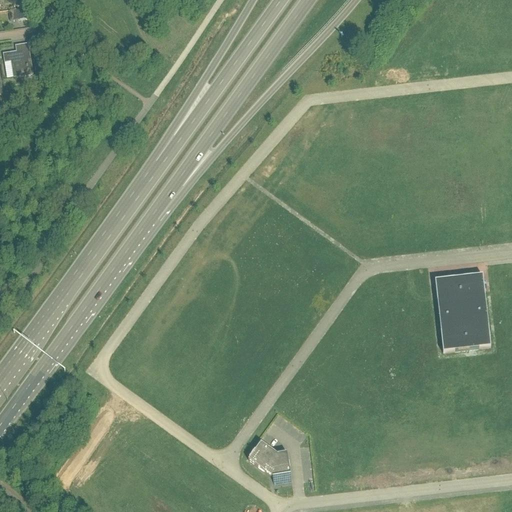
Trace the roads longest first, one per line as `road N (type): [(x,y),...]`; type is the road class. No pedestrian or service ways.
road 1 (unclassified): [(224,466),(93,372),(196,228),(308,101),(511,80)]
road 2 (unclassified): [(511,254),(364,272),(224,466)]
road 3 (primary): [(152,215),(355,0)]
road 4 (primary): [(152,215),(309,0)]
road 5 (primary): [(159,167),(0,380)]
road 6 (primary): [(0,427),(152,215)]
road 7 (unclassified): [(279,507),(511,480)]
road 8 (primary): [(281,0),(159,167)]
road 9 (primary): [(252,0),(159,167)]
